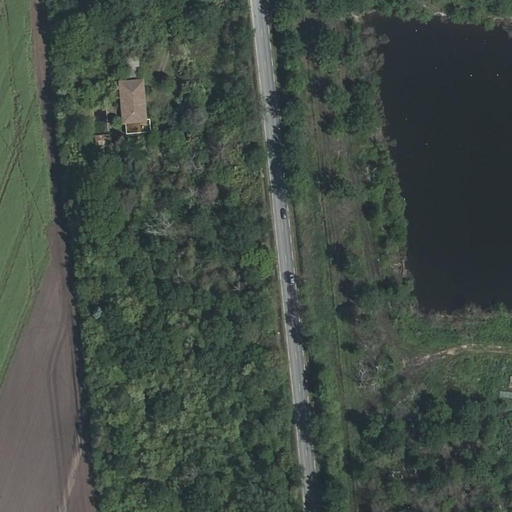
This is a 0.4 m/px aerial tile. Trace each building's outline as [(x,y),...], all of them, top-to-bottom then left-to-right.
[(136,43),(123,44),(124,64),(134,63),(134,57),(137,57),(136,43)] [(139,68),(117,69),(118,109),(121,109),(121,120),(145,119),(144,108),(141,108),(139,68)] [(103,121),(90,121),(90,131),(103,131),(103,121)] [(110,135),(95,135),(95,148),(110,148),(110,135)] [(474,387),(487,400),(498,388),(484,375),(474,387)] [(458,397),(467,394),(463,386),(455,390),(458,397)]
